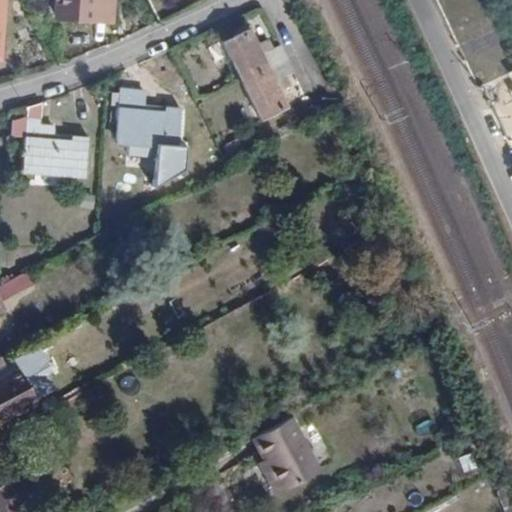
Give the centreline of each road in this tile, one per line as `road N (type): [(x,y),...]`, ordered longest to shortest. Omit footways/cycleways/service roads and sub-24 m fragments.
road 1 (residential): [(0,100),(103,65),(233,0)]
road 2 (residential): [(418,0),(511,205)]
